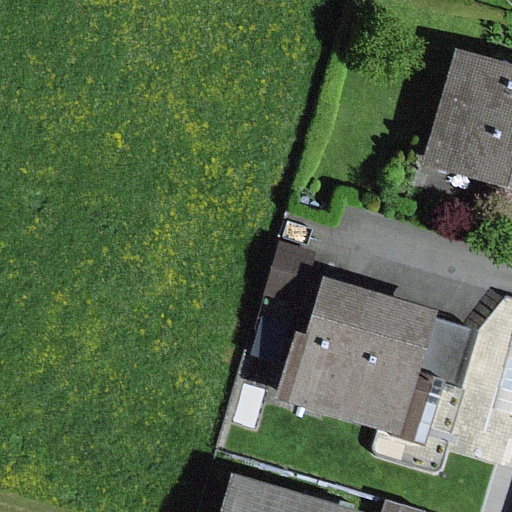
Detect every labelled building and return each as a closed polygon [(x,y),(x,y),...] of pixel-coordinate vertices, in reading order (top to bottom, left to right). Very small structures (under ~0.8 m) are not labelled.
[(417,169),(511,197),(511,75),(450,57),(417,169)] [(315,257),(277,245),(257,310),(295,321),(315,257)] [(289,341),(271,405),(421,447),(438,386),(459,391),(475,334),(431,322),(432,317),(316,284),(299,344),(289,341)] [(326,511),(225,482),(216,511),(326,511)] [(411,511),(383,503),(379,511),(411,511)]
